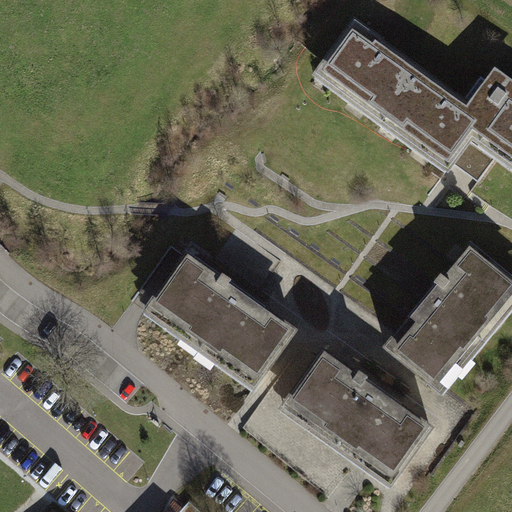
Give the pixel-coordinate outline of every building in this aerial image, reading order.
[(461,116),(351,35),(312,89),(441,184),(469,146),(511,178),(511,92),(490,76),(461,116)] [(511,303),(511,279),(474,248),(394,344),(445,385),(511,303)] [(294,326),(189,252),(149,308),(254,383),(294,326)] [(432,425),(327,350),(287,406),(323,432),(391,481),(432,425)] [(199,511),(189,503),(181,511),(199,511)]
